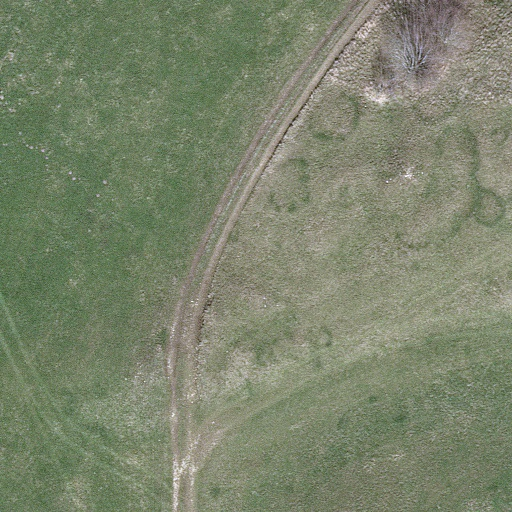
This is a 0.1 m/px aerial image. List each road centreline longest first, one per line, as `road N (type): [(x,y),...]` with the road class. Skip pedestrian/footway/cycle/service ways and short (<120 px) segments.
road 1 (track): [(362,0),(230,216),(187,324),(187,511)]
road 2 (track): [(187,456),(299,382),(511,339)]
